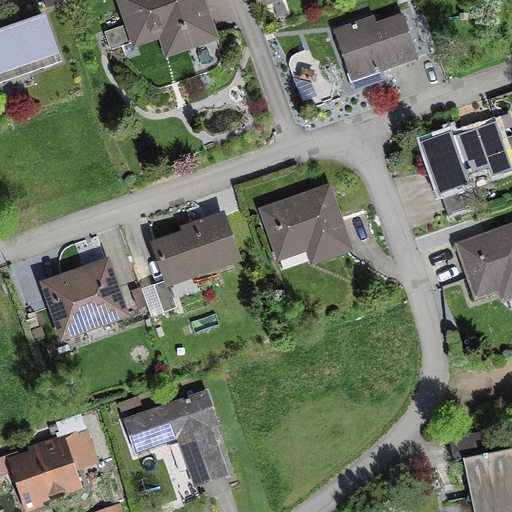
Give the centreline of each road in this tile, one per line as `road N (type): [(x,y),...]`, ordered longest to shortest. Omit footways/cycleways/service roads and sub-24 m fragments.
road 1 (residential): [(307,511),(398,438),(430,374),(432,339),(358,129)]
road 2 (residential): [(358,129),(0,255)]
road 3 (residential): [(511,75),(358,129)]
